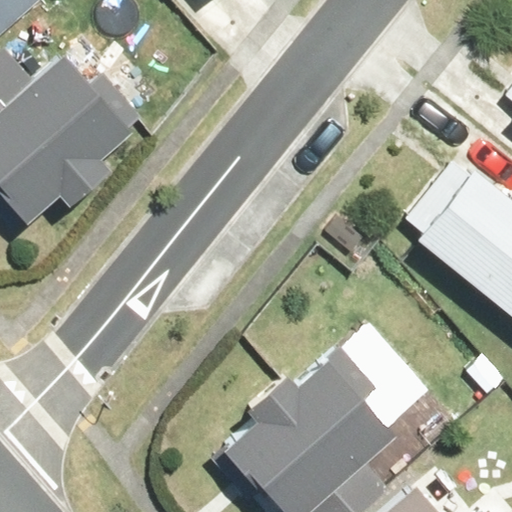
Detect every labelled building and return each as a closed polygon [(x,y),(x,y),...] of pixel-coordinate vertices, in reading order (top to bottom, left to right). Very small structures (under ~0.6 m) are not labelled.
[(0,0),(0,38),(43,0),(0,0)] [(6,44),(0,48),(0,169),(41,216),(75,186),(87,198),(126,163),(113,150),(148,118),(82,44),(39,82),(6,44)] [(511,182),(465,149),(437,188),(458,204),(430,245),(511,303),(511,182)] [(312,384),(297,369),(262,406),(271,415),(240,447),(304,511),(363,511),(398,476),(383,461),(417,428),(344,354),(312,384)] [(500,511),(469,511),(437,473),(389,511),(502,511),(500,511)]
